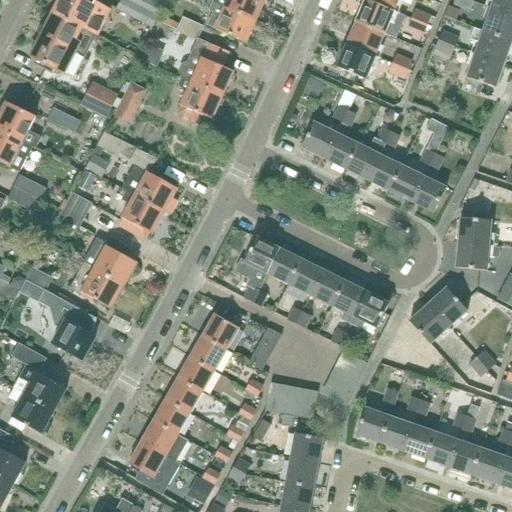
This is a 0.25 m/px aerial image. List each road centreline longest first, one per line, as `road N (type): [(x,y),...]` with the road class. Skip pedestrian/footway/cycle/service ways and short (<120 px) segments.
road 1 (residential): [(257,145),(424,238),(429,264),(413,280),(393,277),(226,202)]
road 2 (residential): [(226,202),(53,511)]
road 3 (residential): [(342,471),(353,459),(499,511)]
road 4 (residential): [(319,0),(257,145)]
